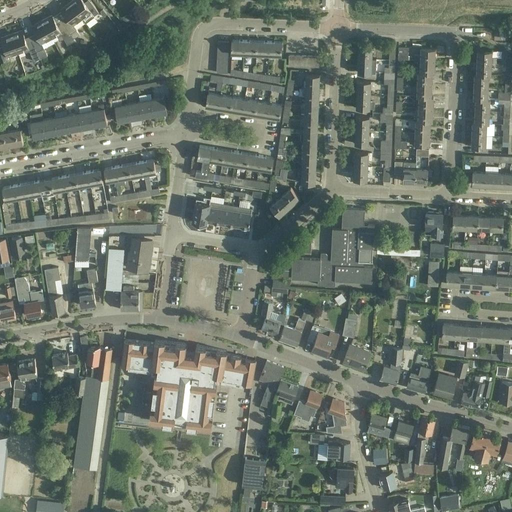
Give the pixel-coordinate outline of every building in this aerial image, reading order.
[(82,0),(73,0),(70,2),(82,18),(85,22),(99,12),(91,1),(86,5),(82,0)] [(73,24),(82,18),(70,2),(61,9),(68,18),(63,22),(70,33),(71,33),(74,38),(79,34),(76,29),(77,29),(73,24)] [(122,17),(125,22),(130,19),(128,14),(122,17)] [(60,40),(64,38),(67,44),(75,40),(74,38),(71,33),(70,33),(63,22),(58,25),(52,15),(42,20),(51,37),(57,34),(60,40)] [(41,42),(51,37),(42,20),(32,25),(38,36),(32,38),(41,58),(47,55),(44,48),(41,42)] [(22,30),(12,34),(18,52),(25,50),(25,51),(27,52),(30,51),(34,61),(41,58),(32,38),(26,41),(22,30)] [(8,56),(18,52),(12,34),(1,37),(5,48),(0,49),(0,51),(4,63),(10,61),(8,56)] [(232,40),(232,50),(231,53),(244,53),(245,40),(232,40)] [(257,41),(245,40),(244,53),(256,54),(257,41)] [(269,54),(269,41),(257,41),(256,54),(269,54)] [(282,42),(269,41),(269,54),(281,55),(282,42)] [(358,58),(372,59),(372,45),(359,45),(358,58)] [(398,59),(404,59),(408,59),(408,47),(398,47),(398,59)] [(414,60),(421,60),(435,61),(435,48),(421,48),(421,54),(414,54),(414,60)] [(497,57),(492,57),(492,50),(478,50),(477,62),(491,63),(497,63),(497,57)] [(506,63),(511,64),(511,61),(511,50),(506,51),(502,50),(502,63),(506,63)] [(375,73),(376,66),(376,59),(372,59),(358,58),(358,72),(375,73)] [(242,77),(243,71),(234,69),(234,60),(231,60),(231,69),(230,75),(242,77)] [(385,67),(384,77),(394,78),(395,60),(389,60),(389,67),(385,67)] [(434,73),(435,61),(421,60),(421,67),(413,66),(413,72),(418,72),(420,72),(434,73)] [(491,75),(491,63),(477,62),(477,74),(475,74),(491,75)] [(244,67),(243,71),(242,77),(255,79),(256,73),(248,71),(249,68),(244,67)] [(418,72),(417,84),(432,84),(432,73),(434,73),(420,72),(418,72)] [(268,75),(256,73),(255,79),(267,81),(268,75)] [(223,82),(224,76),(211,74),(210,81),(217,82),(216,89),(221,90),(222,83),(223,82)] [(306,88),(319,88),(320,75),(306,74),(306,88)] [(474,86),(488,87),(489,75),(491,75),(475,74),(474,86)] [(371,81),(368,81),(358,80),(357,94),(370,95),(371,81)] [(431,96),(432,84),(417,84),(417,96),(433,97),(433,96),(431,96)] [(474,98),(490,99),(488,99),(488,87),(474,86),(474,98)] [(505,87),(505,93),(498,93),(498,99),(499,99),(511,100),(511,88),(505,87)] [(319,88),(306,88),(305,101),(319,102),(319,88)] [(218,108),(221,95),(208,93),(206,106),(218,108)] [(356,108),(366,108),(370,108),(375,109),(375,101),(370,101),(370,95),(357,94),(356,108)] [(170,95),(155,98),(152,99),(155,114),(167,112),(166,104),(171,103),(170,95)] [(233,97),(221,95),(218,108),(231,110),(233,97)] [(387,107),(383,107),(383,113),(393,113),(394,95),(388,95),(387,107)] [(433,97),(417,96),(417,97),(419,97),(418,108),(433,108),(433,97)] [(245,99),(233,97),(231,110),(243,112),(245,99)] [(489,111),(490,99),(474,98),(476,98),(475,110),(489,111)] [(143,116),(155,114),(152,99),(140,101),(143,116)] [(245,99),(243,112),(255,114),(257,101),(245,99)] [(505,104),(504,111),(510,112),(510,106),(511,100),(499,99),(499,103),(505,104)] [(128,103),(131,119),(143,116),(140,101),(128,103)] [(269,103),(257,101),(255,114),(267,116),(269,103)] [(305,115),(318,115),(319,102),(305,101),(305,115)] [(91,104),(92,110),(95,125),(108,123),(107,119),(111,119),(109,107),(105,108),(104,104),(98,105),(97,102),(91,103),(91,104)] [(118,121),(131,119),(128,103),(123,104),(115,106),(116,111),(118,120),(118,121)] [(282,105),(269,103),(267,116),(280,118),(282,105)] [(432,121),(433,108),(418,108),(418,120),(432,121)] [(83,128),(95,125),(92,110),(80,112),(83,128)] [(489,118),(489,111),(475,110),(475,122),(473,122),(487,123),(487,122),(492,123),(492,118),(489,118)] [(12,113),(6,114),(7,120),(13,119),(19,118),(18,112),(12,113)] [(68,115),(71,130),(83,128),(80,112),(68,115)] [(383,113),(381,113),(380,122),(387,122),(386,131),(392,131),(393,113),(383,113)] [(59,132),(71,130),(68,115),(56,117),(59,132)] [(317,129),(318,115),(305,115),(304,128),(317,129)] [(355,130),(369,130),(369,116),(356,116),(355,130)] [(43,119),(46,134),(59,132),(56,117),(43,119)] [(34,137),(46,134),(43,119),(31,121),(34,137)] [(415,132),(430,132),(430,121),(432,121),(418,120),(416,120),(415,132)] [(488,130),(486,130),(487,123),(473,122),(472,134),(486,135),(490,135),(490,132),(488,130)] [(290,134),(291,127),(283,127),(281,127),(279,140),(285,141),(286,134),(290,134)] [(24,142),(22,133),(21,128),(9,131),(11,145),(24,142)] [(304,142),(317,142),(317,129),(304,128),(304,133),(301,133),(301,140),(304,140),(304,142)] [(369,130),(355,130),(355,143),(368,144),(369,130)] [(0,146),(11,145),(9,131),(0,132),(0,146)] [(381,140),(381,149),(392,150),(392,131),(386,131),(379,131),(379,134),(386,134),(386,140),(381,140)] [(401,142),(401,131),(395,131),(395,148),(405,149),(407,149),(407,142),(401,142)] [(429,145),(430,132),(415,132),(415,144),(429,145)] [(486,135),(472,134),(472,146),(485,147),(486,135)] [(284,148),(285,141),(279,140),(278,153),(290,154),(291,149),(284,148)] [(304,142),(303,155),(316,156),(317,142),(304,142)] [(210,160),(212,147),(200,145),(198,158),(203,159),(201,171),(196,170),(195,176),(205,178),(207,178),(208,172),(210,160)] [(212,147),(210,160),(222,162),(224,149),(212,147)] [(234,164),(237,151),(224,149),(222,162),(234,164)] [(385,158),(385,167),(391,167),(392,150),(381,149),(381,158),(385,158)] [(249,153),(237,151),(234,164),(247,166),(249,153)] [(355,151),(354,165),(368,166),(368,152),(355,151)] [(259,168),(261,155),(249,153),(247,166),(259,168)] [(273,157),(261,155),(259,168),(271,170),(273,157)] [(316,169),(316,156),(303,155),(295,155),(295,161),(303,161),(302,169),(316,169)] [(154,159),(141,161),(144,174),(144,178),(149,177),(149,173),(156,172),(156,171),(155,163),(154,159)] [(141,161),(129,164),(131,176),(144,174),(141,161)] [(403,181),(415,182),(415,168),(416,162),(395,161),(394,173),(403,173),(403,181)] [(129,164),(117,166),(120,184),(126,183),(124,178),(131,176),(129,164)] [(368,166),(354,165),(354,179),(359,179),(363,179),(367,180),(368,166)] [(117,166),(104,168),(107,181),(114,180),(115,185),(120,184),(117,166)] [(432,169),(422,168),(415,168),(415,182),(427,182),(428,175),(431,175),(432,169)] [(101,169),(88,171),(90,184),(103,181),(101,169)] [(315,183),(316,169),(302,169),(302,183),(315,183)] [(88,171),(76,173),(78,186),(90,184),(88,171)] [(472,184),(485,185),(486,172),(473,171),(472,184)] [(497,186),(498,173),(486,172),(485,185),(497,186)] [(78,186),(76,173),(64,176),(66,188),(78,186)] [(497,186),(510,186),(510,173),(498,173),(497,186)] [(64,176),(52,178),(54,190),(66,188),(64,176)] [(52,178),(40,180),(42,193),(43,200),(49,199),(49,195),(55,194),(54,190),(52,178)] [(30,195),(42,193),(40,180),(27,182),(30,195)] [(27,182),(15,185),(18,197),(30,195),(27,182)] [(18,197),(15,185),(3,187),(5,200),(18,197)] [(281,197),(289,207),(300,198),(291,188),(281,197)] [(196,198),(193,221),(204,223),(207,223),(207,221),(210,201),(211,197),(197,195),(204,197),(204,199),(196,198)] [(289,207),(281,197),(270,206),(279,216),(289,207)] [(210,201),(207,221),(221,223),(224,203),(210,201)] [(224,203),(221,223),(235,225),(236,216),(237,209),(238,205),(224,203)] [(236,216),(235,225),(249,228),(252,208),(238,205),(237,209),(236,216)] [(291,278),(301,278),(318,279),(318,285),(335,285),(335,280),(372,282),(372,266),(364,265),(364,261),(372,261),(372,247),(374,247),(374,232),(373,232),(374,226),(364,225),(365,214),(365,209),(365,208),(346,208),(343,211),(342,228),(332,228),(331,259),(327,259),(328,254),(326,253),(321,252),(320,258),(292,257),(293,251),(311,252),(312,239),(293,239),(293,246),(283,246),(282,256),(280,256),(279,275),(292,275),(291,278)] [(70,210),(71,216),(72,222),(84,221),(84,215),(76,216),(75,210),(70,210)] [(428,212),(426,212),(425,227),(425,233),(442,234),(442,228),(443,213),(434,213),(434,212),(428,211),(428,212)] [(465,228),(466,215),(453,214),(453,227),(465,228)] [(478,215),(466,215),(465,228),(478,228),(478,215)] [(490,229),(491,216),(478,215),(478,228),(490,229)] [(491,216),(490,229),(493,229),(503,230),(509,230),(510,217),(503,216),(491,216)] [(88,260),(91,235),(96,235),(96,228),(77,227),(75,254),(75,260),(88,260)] [(26,256),(22,237),(11,239),(14,258),(26,256)] [(151,240),(141,239),(132,237),(131,252),(129,252),(127,267),(148,270),(150,261),(148,261),(151,240)] [(0,261),(9,259),(5,239),(0,239),(0,261)] [(430,255),(444,256),(445,244),(430,243),(430,255)] [(105,288),(106,288),(121,289),(122,279),(122,274),(124,249),(109,248),(107,273),(107,278),(106,288),(105,288)] [(429,261),(428,285),(438,286),(439,261),(429,261)] [(65,311),(63,301),(62,293),(58,294),(55,280),(60,279),(58,267),(44,269),(51,303),(52,313),(65,311)] [(96,303),(94,293),(92,282),(98,281),(96,268),(87,270),(89,282),(78,284),(79,290),(82,305),(96,303)] [(496,287),(508,288),(509,271),(497,270),(497,274),(496,287)] [(446,284),(459,285),(460,272),(447,271),(446,284)] [(471,285),(472,272),(460,272),(459,285),(471,285)] [(471,285),(483,286),(484,273),(472,272),(471,285)] [(496,287),(497,274),(484,273),(483,286),(496,287)] [(15,278),(18,298),(25,297),(26,303),(25,303),(28,315),(42,312),(39,300),(44,299),(42,289),(30,291),(29,283),(27,283),(27,280),(24,277),(15,278)] [(134,291),(134,286),(123,286),(123,291),(121,291),(121,309),(139,309),(142,309),(143,291),(134,291)] [(0,302),(0,311),(2,320),(16,318),(12,300),(0,302)] [(278,314),(272,312),(274,305),(273,305),(274,302),(264,300),(264,303),(262,314),(266,316),(261,329),(277,334),(280,323),(284,325),(285,315),(280,313),(279,315),(278,314)] [(312,320),(315,311),(305,307),(302,317),(312,320)] [(348,317),(346,317),(343,334),(354,337),(358,319),(352,318),(353,315),(348,314),(348,317)] [(297,344),(301,335),(305,321),(298,319),(294,329),(284,325),(279,337),(297,344)] [(443,323),(442,333),(442,336),(455,337),(456,324),(443,323)] [(311,330),(307,339),(314,342),(312,348),(327,354),(331,344),(334,345),(338,336),(339,334),(331,331),(321,327),(313,324),(311,330)] [(468,325),(456,324),(455,337),(467,338),(468,325)] [(480,326),(468,325),(467,338),(477,339),(479,339),(480,326)] [(493,327),(480,326),(479,339),(492,340),(493,327)] [(505,327),(493,327),(492,340),(504,341),(505,327)] [(504,341),(503,360),(511,360),(511,352),(510,353),(511,341),(511,327),(505,327),(504,341)] [(405,337),(404,345),(411,345),(412,338),(405,337)] [(175,417),(178,392),(181,368),(183,368),(185,356),(186,343),(155,340),(155,343),(150,342),(140,341),(135,340),(125,339),(122,364),(152,367),(151,373),(155,373),(150,419),(163,420),(162,424),(174,425),(175,417)] [(466,350),(466,356),(478,357),(479,351),(479,339),(477,339),(476,348),(466,347),(466,350)] [(350,342),(344,359),(364,367),(371,350),(350,342)] [(101,345),(82,348),(84,359),(87,359),(87,362),(93,363),(91,376),(97,377),(101,347),(101,345)] [(177,407),(175,417),(187,418),(186,427),(198,428),(199,425),(212,426),(213,411),(214,404),(215,396),(217,381),(221,381),(222,378),(237,381),(242,382),(251,383),(256,359),(241,356),(226,353),(227,350),(212,348),(196,345),(194,357),(185,356),(183,368),(181,368),(180,376),(178,392),(178,399),(177,407)] [(97,377),(91,376),(86,375),(85,377),(83,393),(83,398),(74,465),(97,468),(113,348),(101,347),(97,377)] [(396,384),(400,370),(402,348),(393,347),(391,363),(392,364),(392,368),(384,365),(380,379),(396,384)] [(68,352),(52,355),(55,368),(64,367),(65,368),(79,365),(77,353),(68,355),(68,352)] [(14,389),(13,395),(23,396),(25,383),(23,383),(24,376),(37,374),(34,358),(18,361),(20,378),(15,379),(14,389)] [(464,377),(469,361),(459,358),(454,374),(464,377)] [(263,369),(259,379),(269,382),(263,397),(270,400),(280,375),(283,366),(267,360),(263,369)] [(0,378),(11,377),(8,363),(0,364),(0,378)] [(421,365),(419,374),(411,372),(410,376),(407,387),(424,392),(431,368),(421,365)] [(498,366),(497,374),(507,375),(508,367),(498,366)] [(439,372),(433,392),(442,394),(442,393),(445,394),(445,395),(452,397),(457,377),(439,372)] [(83,393),(85,377),(77,376),(75,392),(83,393)] [(298,385),(281,379),(276,392),(286,395),(284,400),(291,403),(298,385)] [(475,379),(471,393),(463,391),(461,402),(478,406),(481,394),(490,396),(493,380),(485,379),(485,382),(475,379)] [(502,381),(501,391),(500,401),(511,402),(511,382),(507,381),(502,381)] [(311,415),(314,416),(322,393),(311,389),(306,402),(299,399),(294,413),(301,416),(301,418),(309,421),(311,415)] [(327,431),(343,433),(342,425),(347,424),(344,402),(333,398),(330,407),(329,411),(333,413),(334,425),(326,426),(327,431)] [(281,403),(273,402),(272,410),(273,410),(273,411),(272,421),(278,422),(281,403)] [(369,423),(367,430),(388,436),(391,427),(385,426),(387,417),(372,412),(369,423)] [(418,431),(415,461),(414,473),(433,474),(434,463),(423,462),(426,437),(423,437),(423,432),(432,434),(435,419),(422,416),(418,431)] [(396,430),(393,438),(408,443),(409,440),(411,434),(414,425),(399,420),(396,430)] [(462,458),(462,457),(469,428),(453,423),(453,424),(451,431),(449,438),(442,437),(437,466),(447,468),(449,456),(453,439),(460,441),(456,457),(462,458)] [(474,457),(481,459),(488,461),(491,452),(497,454),(499,446),(502,436),(488,433),(474,429),(470,447),(476,448),(474,457)] [(0,493),(3,494),(10,435),(0,433),(0,493)] [(310,442),(324,443),(324,434),(311,433),(310,442)] [(503,456),(502,461),(511,463),(511,439),(508,438),(503,456)] [(329,440),(328,456),(349,457),(350,442),(329,440)] [(413,460),(414,448),(406,447),(405,459),(413,460)] [(374,464),(389,463),(388,452),(373,453),(374,464)] [(245,457),(242,485),(263,487),(266,459),(245,457)] [(414,473),(415,461),(401,463),(403,469),(406,483),(414,480),(420,480),(420,476),(413,476),(413,475),(415,475),(414,473)] [(266,474),(275,475),(276,467),(266,467),(266,474)] [(341,467),(341,468),(334,468),(330,471),(330,475),(333,479),(340,479),(339,487),(346,487),(346,491),(352,491),(354,468),(341,467)] [(393,471),(390,472),(380,474),(384,488),(396,485),(393,471)] [(460,507),(458,494),(440,497),(442,510),(460,507)] [(321,495),(320,503),(345,504),(346,496),(321,495)] [(509,498),(501,500),(502,508),(511,506),(509,498)] [(63,511),(64,503),(64,502),(38,499),(36,511),(63,511)] [(410,510),(408,499),(388,504),(390,511),(425,511),(424,506),(410,510)]
